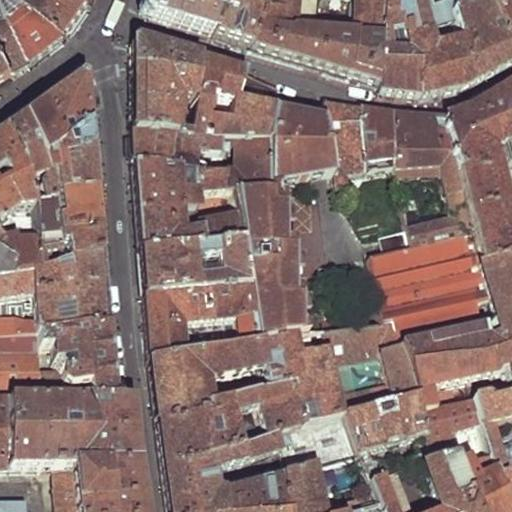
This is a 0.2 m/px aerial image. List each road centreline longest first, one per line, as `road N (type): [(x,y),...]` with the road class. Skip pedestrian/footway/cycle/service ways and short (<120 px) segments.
road 1 (residential): [(99,44),(154,511)]
road 2 (residential): [(302,84),(111,29)]
road 3 (residential): [(99,44),(0,120)]
